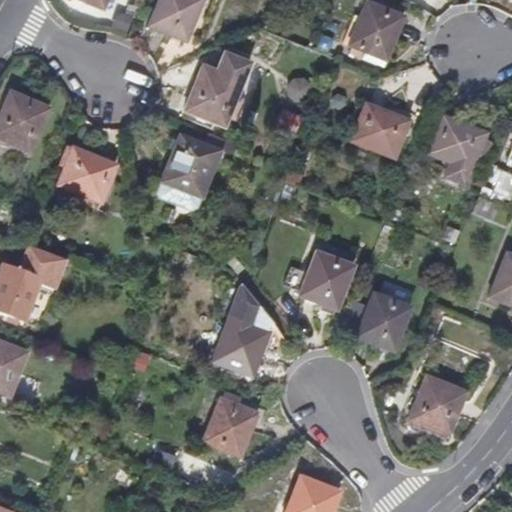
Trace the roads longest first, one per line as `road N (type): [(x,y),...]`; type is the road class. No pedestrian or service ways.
road 1 (residential): [(407,511),(325,395)]
road 2 (residential): [(511,423),(430,511)]
